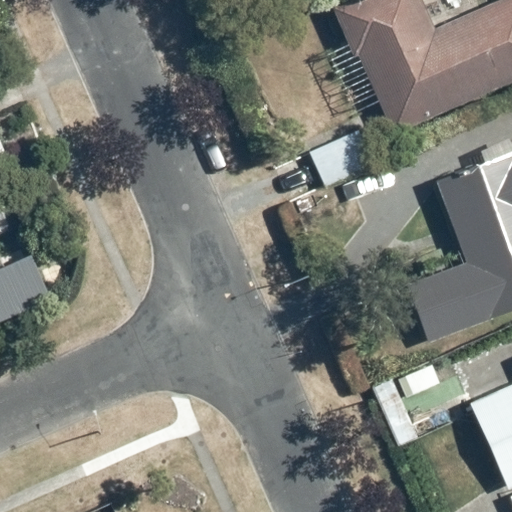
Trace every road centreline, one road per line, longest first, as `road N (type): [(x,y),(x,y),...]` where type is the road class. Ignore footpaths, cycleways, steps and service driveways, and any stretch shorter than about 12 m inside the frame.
road 1 (residential): [(227,324),(84,0)]
road 2 (residential): [(0,425),(227,324)]
road 3 (residential): [(310,511),(227,324)]
